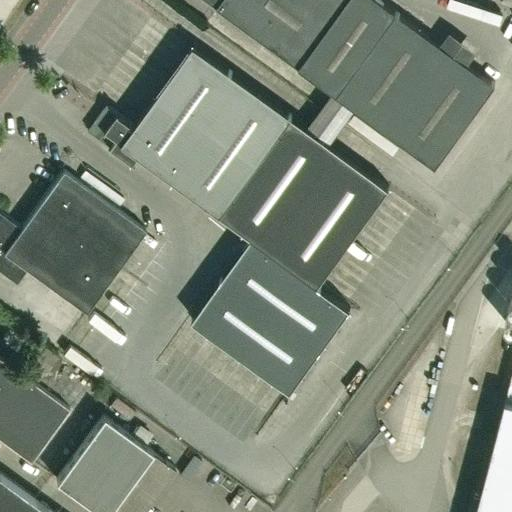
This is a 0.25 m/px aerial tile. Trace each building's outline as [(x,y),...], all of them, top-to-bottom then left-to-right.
[(347,0),(207,0),(299,67),(347,0)] [(494,83),(396,12),(337,94),(436,165),(494,83)] [(192,44),(134,125),(104,105),(86,130),(132,163),(138,155),(251,235),(192,317),(292,388),(350,306),(318,283),(388,184),(192,44)] [(0,272),(17,285),(28,269),(86,311),(145,228),(63,168),(21,226),(0,210),(0,272)] [(493,210),(507,191),(486,176),(473,195),(493,210)] [(132,324),(147,311),(133,295),(118,309),(132,324)] [(91,339),(85,348),(110,365),(116,356),(91,339)] [(46,347),(33,365),(45,374),(58,356),(46,347)] [(0,438),(30,461),(69,407),(0,357),(0,438)] [(511,511),(511,373),(475,511),(511,511)] [(140,511),(174,466),(103,414),(56,479),(101,511),(140,511)] [(56,511),(0,471),(0,511),(56,511)]
